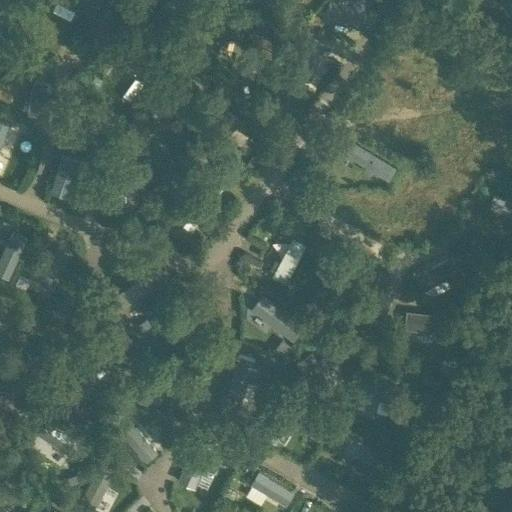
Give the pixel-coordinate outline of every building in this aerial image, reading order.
[(48,0),(44,0),(33,23),(57,35),(69,10),(48,0)] [(218,0),(212,0),(203,35),(215,38),(225,2),(218,0)] [(330,0),(324,14),(362,29),(367,15),(330,0)] [(268,5),(251,5),(252,60),(270,59),(268,5)] [(511,38),(487,28),(482,42),(505,50),(503,55),(511,59),(511,57),(511,38)] [(313,39),(297,73),(311,80),(327,46),(313,39)] [(35,82),(28,115),(43,118),(50,85),(35,82)] [(165,82),(145,113),(170,130),(176,121),(168,116),(183,94),(165,82)] [(77,98),(71,113),(111,130),(118,115),(77,98)] [(226,112),(206,143),(219,152),(239,121),(226,112)] [(0,121),(0,151),(10,126),(0,121)] [(336,158),(353,167),(356,162),(384,179),(393,164),(348,138),(336,158)] [(94,145),(89,152),(98,158),(103,151),(94,145)] [(59,154),(50,189),(62,192),(68,170),(74,172),(77,163),(71,162),(72,158),(59,154)] [(251,156),(247,163),(256,169),(260,162),(251,156)] [(111,161),(110,205),(125,206),(126,162),(111,161)] [(197,161),(189,170),(219,194),(227,184),(197,161)] [(237,167),(233,174),(242,180),(246,173),(237,167)] [(184,188),(171,212),(182,218),(195,194),(184,188)] [(511,202),(494,195),(489,209),(511,218),(511,202)] [(12,233),(0,258),(0,278),(7,282),(26,240),(12,233)] [(274,261),(270,270),(274,272),(271,278),(285,285),(305,245),(291,238),(289,242),(284,254),(279,264),(274,261)] [(58,246),(39,285),(52,292),(72,253),(58,246)] [(451,258),(414,276),(420,290),(458,271),(451,258)] [(243,260),(239,267),(246,271),(250,264),(243,260)] [(340,264),(309,302),(323,313),(355,273),(340,264)] [(143,274),(107,299),(116,312),(152,287),(143,274)] [(261,297),(251,310),(293,341),(302,328),(261,297)] [(163,298),(152,309),(185,343),(197,332),(163,298)] [(405,313),(403,331),(451,335),(453,318),(405,313)] [(103,328),(97,341),(133,358),(139,345),(103,328)] [(281,341),(274,351),(284,358),(291,348),(281,341)] [(0,355),(0,369),(7,373),(13,363),(0,355)] [(162,355),(145,398),(160,403),(177,361),(162,355)] [(239,355),(225,397),(240,402),(248,378),(254,380),(256,372),(250,370),(254,360),(239,355)] [(310,356),(295,365),(315,401),(331,393),(310,356)] [(367,368),(358,411),(373,414),(382,371),(367,368)] [(64,371),(57,384),(91,404),(99,392),(64,371)] [(400,375),(399,382),(407,383),(408,376),(400,375)] [(41,391),(33,394),(36,403),(44,400),(41,391)] [(285,398),(263,436),(277,444),(299,406),(285,398)] [(171,399),(168,407),(180,411),(183,403),(171,399)] [(132,403),(124,410),(131,417),(139,411),(132,403)] [(127,418),(115,428),(147,464),(159,453),(127,418)] [(46,419),(36,436),(78,462),(89,445),(46,419)] [(199,435),(179,481),(196,488),(216,442),(199,435)] [(350,438),(344,452),(384,470),(390,455),(350,438)] [(411,458),(390,491),(404,500),(425,466),(411,458)] [(104,459),(81,504),(95,511),(118,467),(104,459)] [(258,473),(250,487),(285,508),(293,494),(258,473)] [(0,485),(0,505),(8,490),(0,485)]
